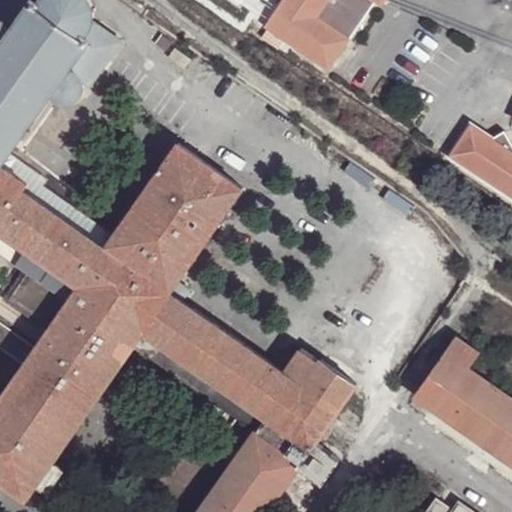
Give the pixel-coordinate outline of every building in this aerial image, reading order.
[(37,0),(38,1),(38,0),(0,0),(0,19),(4,21),(13,27),(32,1),(30,0),(37,0)] [(38,0),(38,1),(37,0),(30,0),(32,1),(13,27),(4,21),(0,19),(0,163),(7,153),(13,143),(15,144),(17,142),(19,144),(21,141),(19,139),(20,138),(19,135),(31,118),(34,120),(35,118),(37,119),(39,116),(37,115),(39,112),(36,110),(48,95),(50,97),(52,92),(62,100),(66,101),(74,100),(81,95),(84,88),(83,80),(81,75),(69,66),(86,39),(90,42),(92,39),(85,34),(91,26),(93,19),(94,8),(98,8),(97,5),(93,6),(90,0),(38,0)] [(276,0),(253,0),(253,13),(264,20),(276,0)] [(276,0),(264,20),(329,64),(372,0),(276,0)] [(95,22),(91,26),(85,34),(92,39),(90,42),(86,39),(69,66),(81,75),(83,80),(90,83),(122,40),(95,22)] [(511,144),(500,125),(484,134),(465,122),(447,149),(511,192),(511,144)] [(0,231),(49,266),(41,281),(25,271),(7,298),(50,327),(36,348),(24,363),(0,398),(0,482),(26,501),(121,365),(144,332),(153,337),(263,415),(254,429),(196,511),(264,511),(296,467),(314,441),(354,385),(319,360),(300,346),(282,371),(183,302),(170,294),(178,283),(244,189),(178,142),(111,236),(104,247),(24,191),(0,174),(0,231)] [(36,173),(7,153),(0,163),(29,182),(31,180),(36,173)] [(29,182),(0,163),(0,174),(24,191),(29,182)] [(104,247),(111,236),(31,180),(29,182),(24,191),(104,247)] [(0,253),(25,271),(41,281),(49,266),(0,231),(0,253)] [(191,291),(178,283),(170,294),(183,302),(191,291)] [(0,346),(24,363),(36,348),(0,323),(0,346)] [(142,352),(153,337),(144,332),(121,365),(129,371),(142,352)] [(142,352),(254,429),(263,415),(153,337),(142,352)] [(416,395),(436,410),(467,367),(478,354),(466,344),(458,339),(416,395)] [(511,398),(467,367),(436,410),(511,462),(511,398)] [(339,458),(314,441),(296,467),(321,483),(339,458)] [(452,511),(454,510),(438,499),(428,511),(452,511)] [(474,511),(460,502),(454,510),(452,511),(474,511)]
